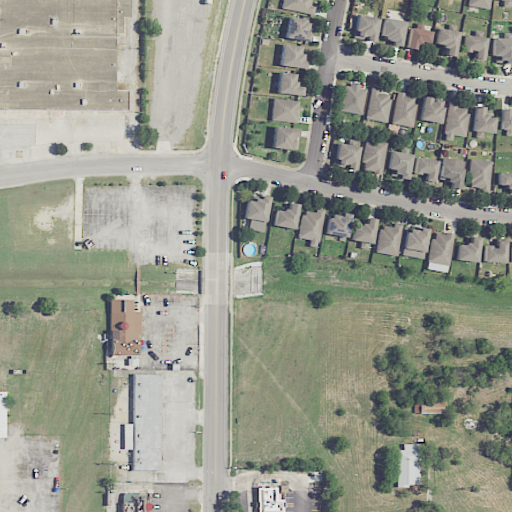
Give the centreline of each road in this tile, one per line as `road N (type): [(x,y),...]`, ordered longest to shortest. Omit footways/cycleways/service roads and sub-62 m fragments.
road 1 (tertiary): [(245,0),(219,164),(216,511)]
road 2 (residential): [(511,216),(219,164)]
road 3 (residential): [(219,164),(126,164),(0,179)]
road 4 (residential): [(313,185),(340,0)]
road 5 (residential): [(332,60),(511,88)]
